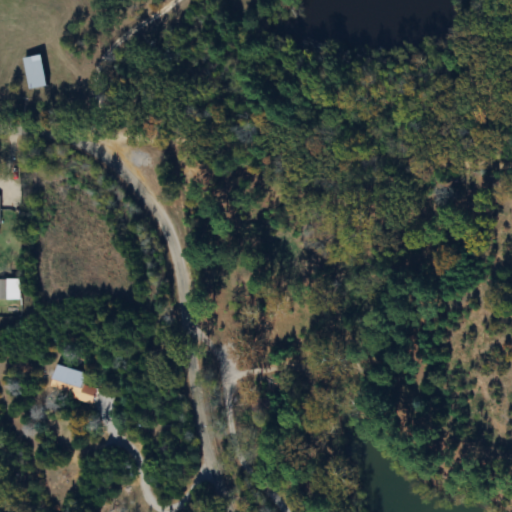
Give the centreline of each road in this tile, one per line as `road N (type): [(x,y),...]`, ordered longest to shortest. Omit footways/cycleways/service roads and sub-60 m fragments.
road 1 (residential): [(0,136),(82,135),(166,234),(194,409),(228,511)]
road 2 (residential): [(511,163),(82,135)]
road 3 (residential): [(104,136),(93,93),(96,61),(168,0)]
